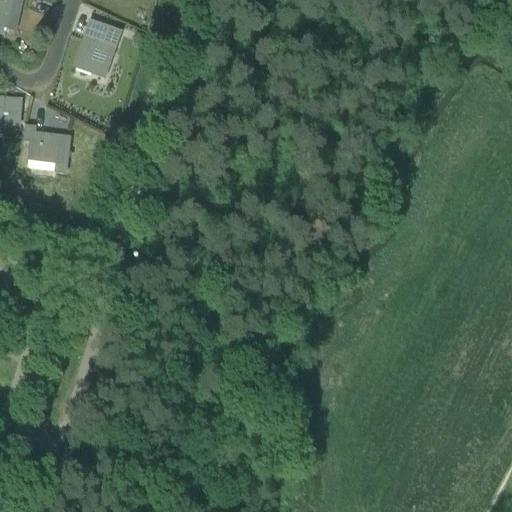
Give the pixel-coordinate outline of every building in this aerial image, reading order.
[(6,31),(14,33),(21,0),(0,0),(0,25),(7,27),(6,31)] [(74,65),(92,71),(90,75),(104,79),(119,35),(88,25),(74,65)] [(134,34),(131,42),(140,45),(143,38),(134,34)] [(0,126),(17,127),(18,113),(14,112),(15,102),(0,100),(0,126)] [(107,122),(103,134),(111,137),(116,125),(107,122)] [(27,164),(40,166),(42,153),(57,155),(55,174),(64,176),(69,140),(34,136),(33,145),(29,144),(27,164)] [(1,196),(0,199),(0,205),(10,210),(14,201),(1,196)]
